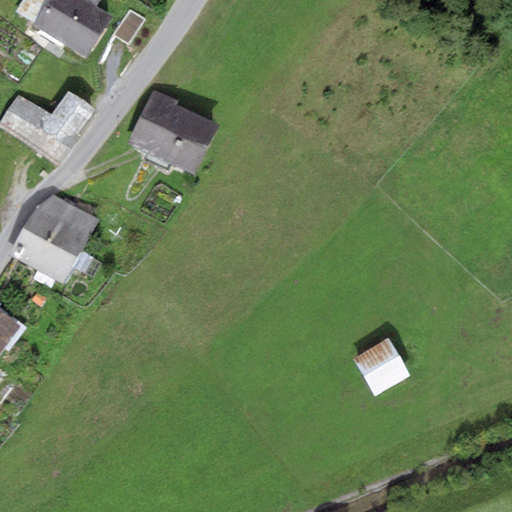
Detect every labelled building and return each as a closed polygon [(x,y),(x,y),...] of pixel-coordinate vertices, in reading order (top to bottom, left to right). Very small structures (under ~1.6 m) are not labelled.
[(78,0),(76,3),(71,0),(26,0),(18,13),(85,58),(108,24),(92,13),(97,5),(89,0),(78,0)] [(51,123),(21,102),(3,128),(58,165),(75,139),(74,139),(91,115),(68,99),(51,123)] [(173,107),(156,99),(133,144),(192,174),(213,132),(171,111),(173,107)] [(95,225),(50,199),(41,212),(39,212),(12,255),(59,283),(95,225)] [(0,319),(0,347),(13,330),(0,319)] [(385,347),(355,362),(374,395),(403,379),(385,347)]
